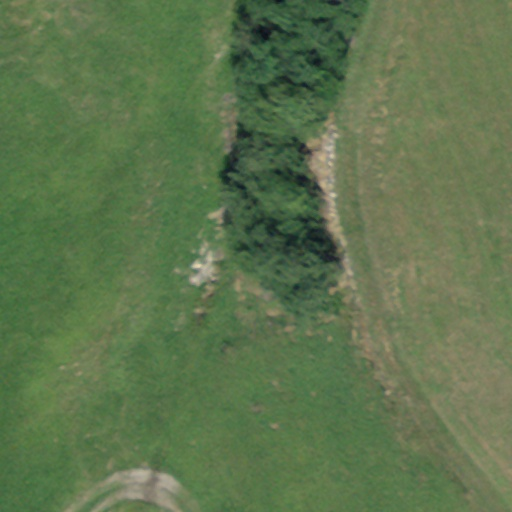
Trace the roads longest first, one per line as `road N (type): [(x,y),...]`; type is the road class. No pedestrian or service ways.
road 1 (track): [(504,511),(398,365),(371,296),(347,137),(387,0)]
road 2 (track): [(82,511),(134,481),(165,489),(187,511)]
